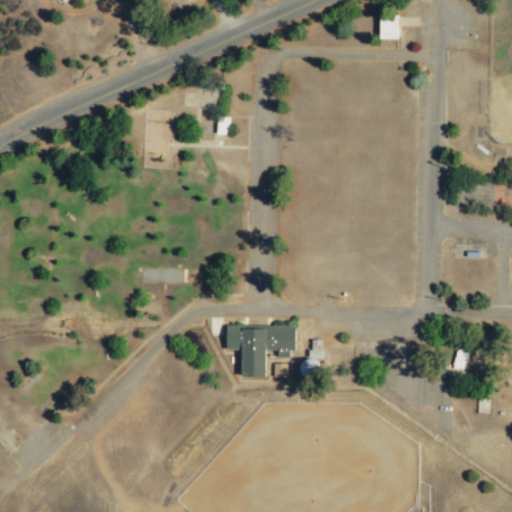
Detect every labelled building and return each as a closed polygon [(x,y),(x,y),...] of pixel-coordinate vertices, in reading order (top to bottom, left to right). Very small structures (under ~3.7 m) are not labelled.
[(396,39),(395,18),(378,18),(378,40),(396,39)] [(293,326),(224,326),(224,350),(240,350),(240,376),(264,377),(264,351),(276,351),(276,357),(292,358),(293,326)] [(308,358),(321,358),(321,340),(309,340),(308,358)] [(285,364),(272,364),(271,377),(285,377),(285,364)] [(475,414),(487,413),(486,400),(475,401),(475,414)]
